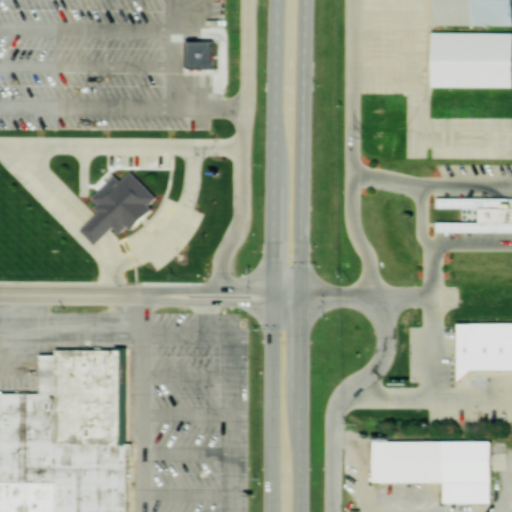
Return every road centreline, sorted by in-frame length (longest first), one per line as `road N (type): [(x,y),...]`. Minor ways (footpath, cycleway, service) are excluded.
road 1 (residential): [(380,299),(355,220),(357,0)]
road 2 (secondary): [(301,298),(0,296)]
road 3 (residential): [(245,0),(242,210),(221,298)]
road 4 (trunk): [(301,298),(306,0)]
road 5 (trunk): [(278,0),(274,298)]
road 6 (residential): [(335,511),(338,403),(388,351),(380,299)]
road 7 (trunk): [(274,298),(273,511)]
road 8 (trunk): [(302,511),(301,298)]
road 9 (residential): [(436,298),(301,298)]
